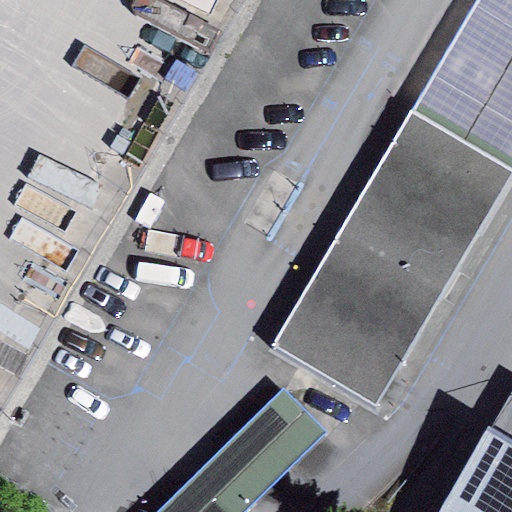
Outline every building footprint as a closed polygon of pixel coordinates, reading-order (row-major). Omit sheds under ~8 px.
[(251,11),(256,0),(227,0),(227,1),(251,11)] [(511,0),(484,0),(412,122),(511,180),(511,0)] [(511,187),(511,180),(412,122),(275,353),(376,413),(511,187)] [(286,397),(168,511),(258,511),(330,442),(286,397)] [(511,511),(511,459),(490,446),(450,511),(511,511)]
